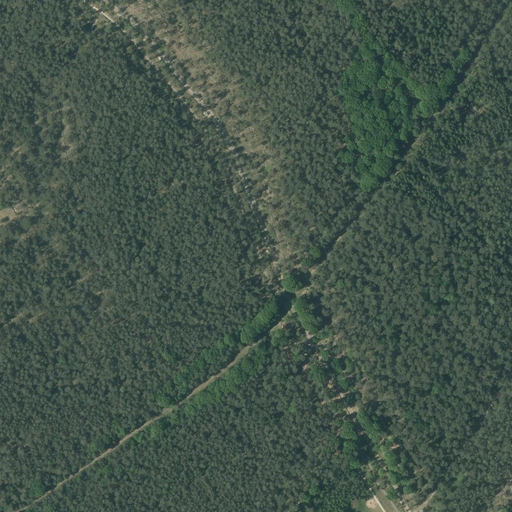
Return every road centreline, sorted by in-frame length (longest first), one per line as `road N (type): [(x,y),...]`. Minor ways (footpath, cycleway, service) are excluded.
road 1 (track): [(511,0),(289,303)]
road 2 (track): [(289,303),(227,141),(130,20),(101,0)]
road 3 (track): [(289,303),(409,511)]
road 4 (unknown): [(511,370),(419,511)]
road 5 (track): [(443,102),(417,85),(344,0)]
